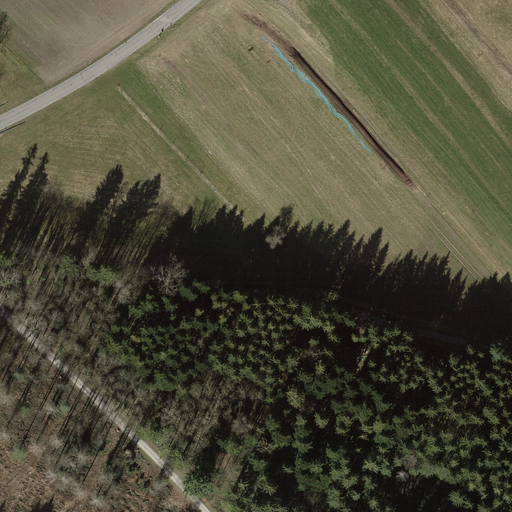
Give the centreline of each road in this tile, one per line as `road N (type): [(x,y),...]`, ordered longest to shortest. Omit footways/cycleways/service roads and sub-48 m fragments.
road 1 (track): [(0,248),(289,299),(511,357)]
road 2 (track): [(206,511),(0,310)]
road 3 (unclassified): [(196,0),(94,75),(0,124)]
